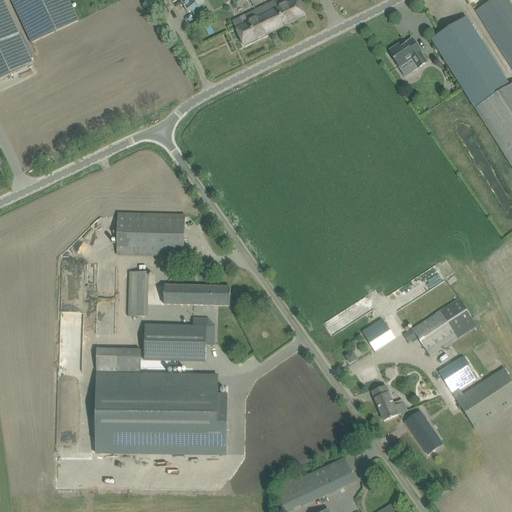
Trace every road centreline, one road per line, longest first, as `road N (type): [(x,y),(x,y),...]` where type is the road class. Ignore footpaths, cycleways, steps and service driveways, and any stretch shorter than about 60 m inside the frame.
road 1 (unclassified): [(426,511),(160,129)]
road 2 (unclassified): [(160,129),(190,104),(394,0)]
road 3 (unclassified): [(0,203),(160,129)]
